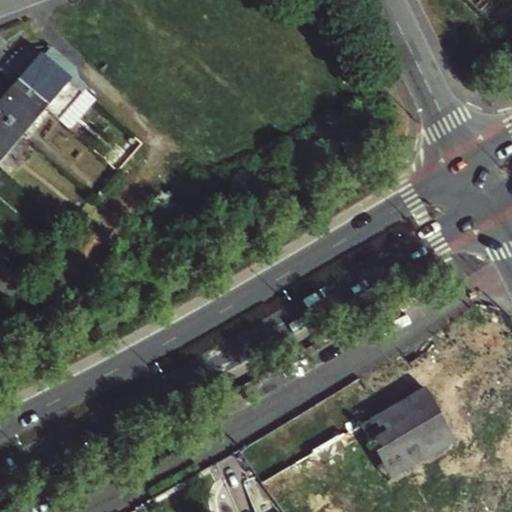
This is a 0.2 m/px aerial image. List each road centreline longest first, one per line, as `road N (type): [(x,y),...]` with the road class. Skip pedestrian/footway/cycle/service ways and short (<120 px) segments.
road 1 (primary): [(0,477),(143,405),(488,207)]
road 2 (primary): [(468,167),(0,425)]
road 3 (residential): [(511,280),(482,284),(306,392),(79,511)]
road 4 (residential): [(387,0),(468,167)]
